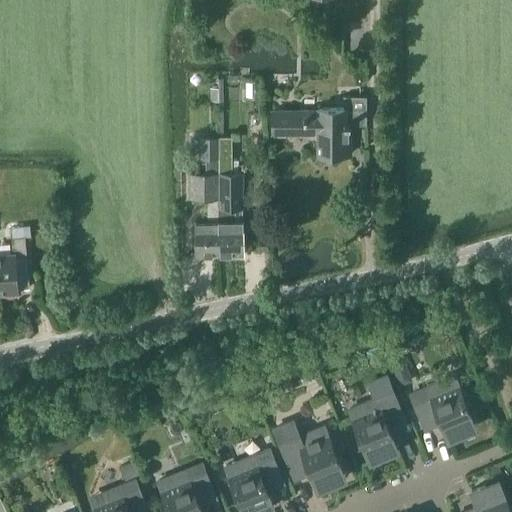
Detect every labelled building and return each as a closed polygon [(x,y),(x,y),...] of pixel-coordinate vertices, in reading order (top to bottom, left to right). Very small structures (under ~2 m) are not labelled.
[(350,154),(350,124),(366,124),(366,96),(343,96),(343,108),(318,108),(318,111),(272,111),(272,132),(274,132),(274,136),(286,136),(286,132),(318,133),(318,154),(350,154)] [(194,172),(191,172),(191,199),(207,199),(207,206),(207,221),(195,221),(195,256),(218,255),(218,206),(218,199),(218,172),(219,172),(218,158),(218,148),(218,142),(218,139),(218,137),(198,137),(198,158),(205,158),(205,172),(194,172)] [(219,172),(218,172),(218,199),(218,206),(218,255),(243,254),(242,220),(242,207),(242,172),(237,172),(237,160),(231,160),(231,148),(218,148),(218,158),(219,172)] [(17,288),(29,288),(24,236),(11,238),(13,253),(0,254),(0,292),(18,291),(17,288)] [(374,399),(349,409),(368,455),(395,444),(390,432),(407,425),(393,392),(387,376),(368,384),(374,399)] [(446,433),(473,422),(454,376),(410,394),(424,428),(441,421),(446,433)] [(324,426),(299,436),(293,421),(274,429),(294,478),(310,471),(315,483),(343,472),(324,426)] [(270,449),(226,467),(243,511),(261,511),(275,506),(268,489),(283,483),(270,449)] [(202,511),(199,504),(216,497),(202,463),(158,481),(170,511),(202,511)] [(148,511),(135,480),(91,498),(97,511),(148,511)] [(511,511),(500,484),(486,489),(484,484),(471,490),(477,507),(464,511),(511,511)]
